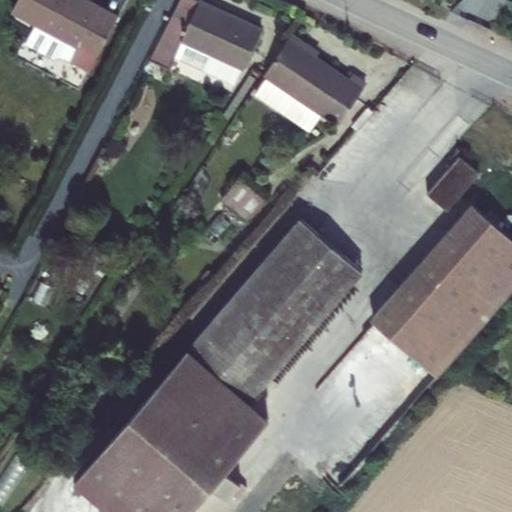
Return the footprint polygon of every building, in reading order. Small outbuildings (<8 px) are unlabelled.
[(51,32),(59,19),(71,27),(62,43),(79,53),(108,1),(107,0),(22,0),(28,3),(22,16),(51,32)] [(226,55),(247,13),(222,0),(156,0),(132,47),(150,56),(152,50),(167,24),(226,55)] [(335,54),(272,14),(249,49),(327,98),(341,73),(328,66),(335,54)] [(152,50),(213,82),(226,55),(167,24),(152,50)] [(349,63),(335,54),(328,66),(341,73),(349,63)] [(286,139),(258,115),(234,143),(263,167),(286,139)] [(464,150),(443,130),(409,168),(431,186),(464,150)] [(243,220),(261,199),(239,180),(221,200),(243,220)] [(434,353),(511,266),(511,221),(468,187),(367,299),(434,353)] [(245,377),(354,253),(293,203),(184,325),(245,377)] [(253,383),(245,377),(184,325),(181,323),(71,452),(139,510),(253,383)] [(266,394),(253,383),(139,510),(141,511),(163,511),(210,459),(223,444),(266,394)] [(238,456),(223,444),(210,459),(225,472),(238,456)]
